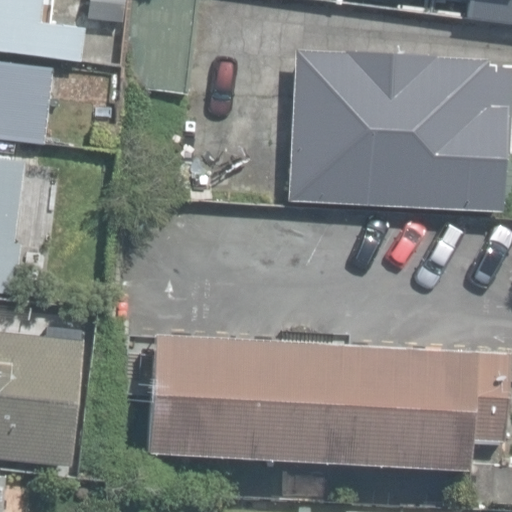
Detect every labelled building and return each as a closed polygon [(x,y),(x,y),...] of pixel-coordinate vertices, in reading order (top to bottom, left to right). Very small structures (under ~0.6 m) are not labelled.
[(44,0),(0,0),(0,49),(74,57),(77,28),(42,24),(44,0)] [(195,0),(130,0),(122,85),(185,91),(195,0)] [(510,0),(396,0),(510,11),(510,0)] [(511,177),(511,66),(299,52),(292,203),(510,212),(511,177)] [(49,66),(0,59),(0,145),(39,150),(49,66)] [(0,294),(10,296),(26,154),(0,151),(0,294)] [(267,161),(150,155),(148,200),(265,205),(267,161)] [(80,336),(0,328),(0,454),(68,462),(80,336)] [(511,439),(511,351),(154,332),(143,450),(511,467),(511,439)]
